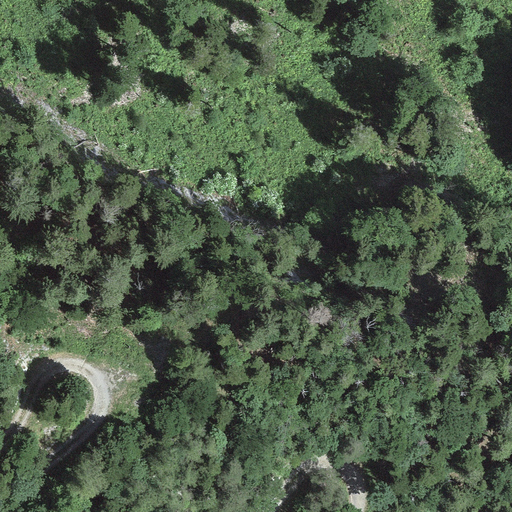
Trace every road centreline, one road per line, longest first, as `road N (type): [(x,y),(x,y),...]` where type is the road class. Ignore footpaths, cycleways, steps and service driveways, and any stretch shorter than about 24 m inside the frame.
road 1 (track): [(0,441),(22,425),(46,382),(68,367),(96,372),(110,394),(99,420),(0,507)]
road 2 (track): [(271,511),(316,461),(344,461),(364,490),(360,511)]
